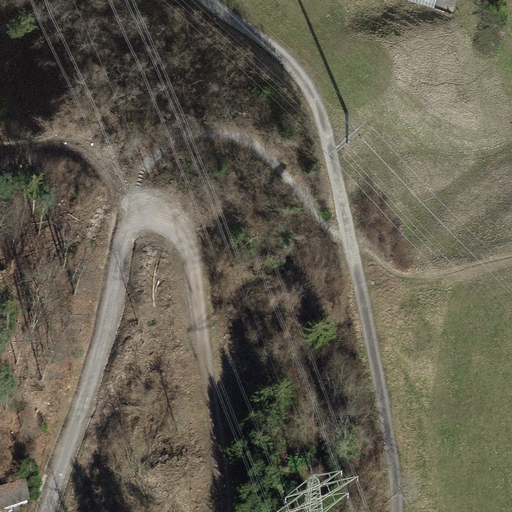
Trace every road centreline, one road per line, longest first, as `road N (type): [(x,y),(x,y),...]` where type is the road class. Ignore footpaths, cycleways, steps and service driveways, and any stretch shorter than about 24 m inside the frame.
road 1 (track): [(399,511),(328,127),(313,94),(213,0)]
road 2 (track): [(158,214),(135,220),(123,235),(91,385),(47,511)]
road 3 (track): [(224,511),(196,280),(183,227),(158,214)]
